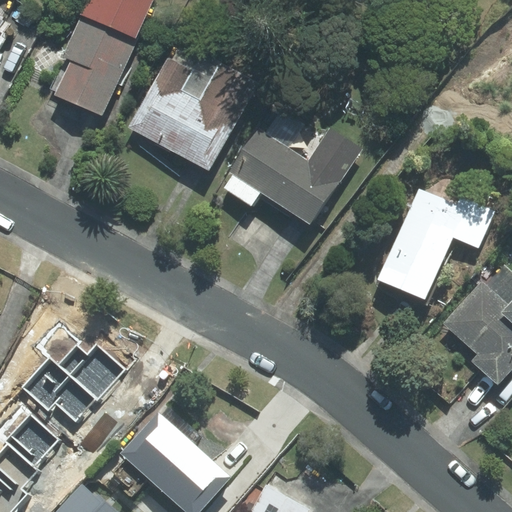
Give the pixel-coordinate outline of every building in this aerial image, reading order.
[(162,0),(94,0),(72,57),(81,60),(66,96),(115,116),(162,0)] [(13,21),(0,13),(0,62),(11,42),(4,39),(13,21)] [(186,43),(177,60),(198,70),(187,91),(208,101),(227,63),(186,43)] [(177,60),(172,57),(136,128),(152,136),(202,161),(223,172),(267,83),(227,63),(208,101),(187,91),(198,70),(177,60)] [(316,161),(264,129),(238,171),(241,174),(270,191),(305,213),(323,224),(370,148),(336,128),(316,161)] [(270,191),(241,174),(233,188),(262,206),(270,191)] [(446,242),(474,254),(491,214),(417,182),(370,288),(409,304),(417,308),(446,242)] [(479,285),(438,328),(473,361),(465,369),(491,392),(511,369),(511,300),(504,309),(479,285)] [(77,346),(59,366),(96,397),(98,399),(125,370),(95,344),(87,354),(77,346)] [(48,357),(23,387),(49,410),(55,403),(76,421),(96,397),(59,366),(48,357)] [(212,511),(242,476),(165,411),(151,428),(130,453),(201,511),(212,511)] [(30,414),(6,440),(8,443),(34,466),(58,440),(30,414)] [(8,443),(0,452),(0,511),(11,511),(27,495),(21,489),(38,470),(34,466),(8,443)] [(132,511),(95,481),(68,511),(132,511)] [(318,511),(320,510),(273,485),(258,511),(318,511)]
